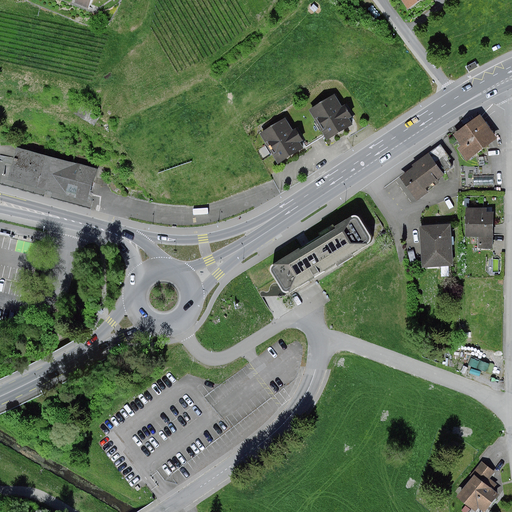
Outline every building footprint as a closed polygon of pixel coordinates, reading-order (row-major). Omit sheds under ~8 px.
[(75,0),(75,3),(88,8),(91,0),(75,0)] [(402,0),(409,9),(422,0),(402,0)] [(475,62),(466,67),(469,72),(478,67),(475,62)] [(343,107),(335,94),(309,110),(328,140),(354,125),(350,118),(353,117),(346,105),(343,107)] [(101,115),(80,102),(74,113),(94,126),(101,115)] [(499,139),(481,114),(453,134),(461,146),(457,148),(467,162),(499,139)] [(293,131),(286,118),(260,134),(279,164),(304,149),(300,142),(304,140),(297,129),(293,131)] [(451,159),(441,144),(412,165),(414,167),(400,177),(417,201),(429,192),(427,189),(445,175),(444,173),(453,166),(449,160),(451,159)] [(98,170),(17,148),(9,180),(89,202),(98,170)] [(494,185),(494,176),(474,176),(474,186),(494,185)] [(487,212),(487,208),(466,207),(466,237),(479,237),(478,249),(493,249),(493,237),(494,237),(494,212),(487,212)] [(283,291),(284,292),(285,293),(286,294),(288,294),(289,294),(290,293),(337,264),(339,267),(355,257),(354,254),(370,244),(371,243),(372,241),(372,240),(372,239),(372,238),(372,236),(360,218),(360,217),(359,216),(358,216),(356,216),(355,215),(354,216),(353,216),(274,265),(273,266),(272,267),(271,268),(271,270),(271,271),(271,273),(283,291)] [(452,237),(451,224),(420,226),(422,268),(442,267),(443,276),(450,275),(450,266),(454,266),(453,245),(455,245),(454,237),(452,237)] [(373,278),(359,280),(364,311),(402,306),(398,277),(373,280),(373,278)] [(495,472),(482,462),(472,474),(474,476),(457,497),(476,511),(479,508),(483,511),(485,511),(500,495),(493,490),(497,485),(490,479),(495,472)]
